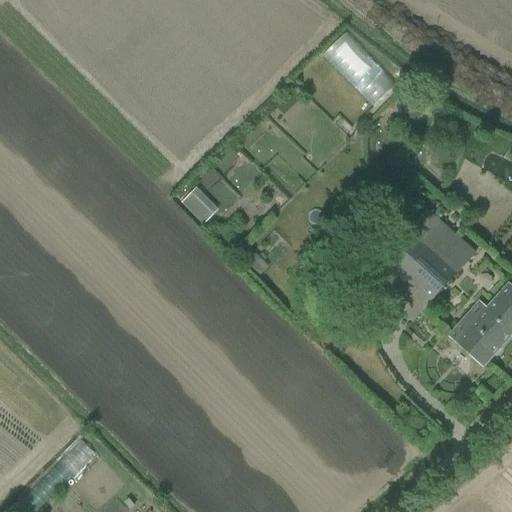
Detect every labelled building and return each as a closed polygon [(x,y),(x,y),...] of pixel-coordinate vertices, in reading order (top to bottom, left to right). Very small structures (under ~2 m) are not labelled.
[(349,36),(339,48),(370,72),(379,59),(349,36)] [(310,77),(361,125),(373,113),(322,65),(310,77)] [(376,77),(390,86),(397,73),(382,65),(376,77)] [(204,192),(188,208),(209,229),(225,212),(204,192)] [(474,255),(459,241),(427,212),(365,280),(398,309),(412,323),(474,255)] [(249,250),(234,263),(246,276),(261,263),(249,250)] [(511,335),(511,288),(508,285),(486,310),(478,303),(449,337),(484,367),(511,335)]
